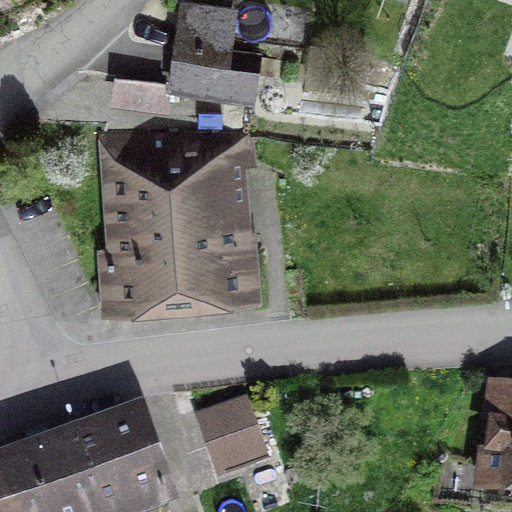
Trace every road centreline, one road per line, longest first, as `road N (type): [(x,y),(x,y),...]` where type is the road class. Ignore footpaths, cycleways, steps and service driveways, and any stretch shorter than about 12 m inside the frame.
road 1 (residential): [(34,401),(110,377),(288,350),(511,338)]
road 2 (residential): [(0,96),(103,20),(118,0)]
